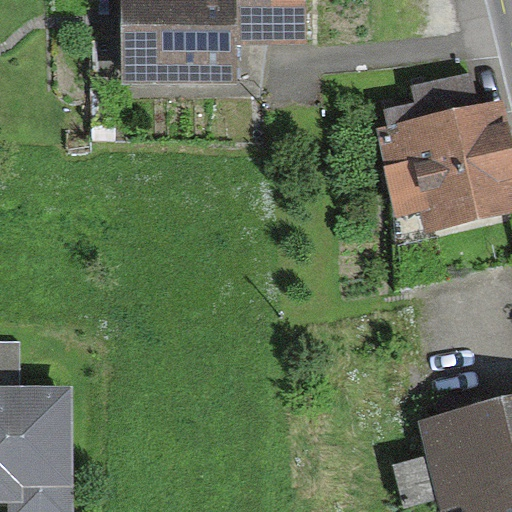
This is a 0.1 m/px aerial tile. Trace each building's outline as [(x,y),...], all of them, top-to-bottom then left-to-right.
[(300,41),(298,0),(121,0),(123,83),(226,81),(226,43),(300,41)] [(384,131),(472,115),(464,74),(405,85),(409,104),(380,109),(384,131)] [(511,214),(492,111),(472,115),(384,131),(373,133),(388,214),(417,208),(421,231),(511,214)] [(72,511),(72,395),(20,396),(19,344),(0,344),(0,507),(14,508),(14,511),(72,511)] [(511,511),(511,405),(417,426),(435,511),(440,511),(466,506),(466,511),(511,511)]
